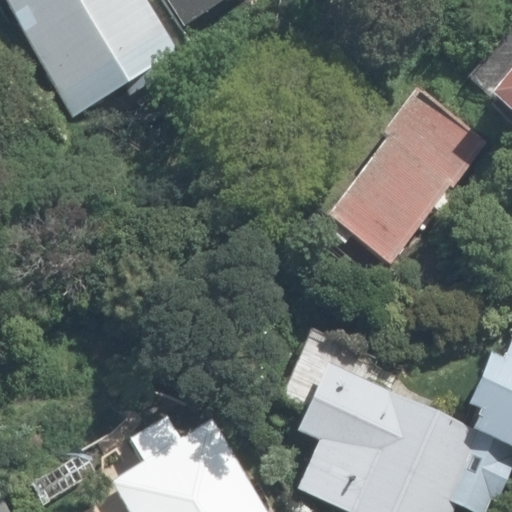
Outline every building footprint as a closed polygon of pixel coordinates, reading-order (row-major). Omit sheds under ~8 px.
[(174,30),(153,0),(3,0),(70,105),(174,30)] [(216,0),(174,0),(186,19),(216,0)] [(511,38),(456,109),(511,156),(511,38)] [(468,144),(404,92),(305,221),(372,269),(468,144)] [(511,367),(468,350),(436,427),(511,458),(511,367)] [(451,447),(300,374),(268,439),(289,452),(269,502),(293,511),(466,511),(468,508),(480,511),(490,476),(449,462),(451,447)] [(237,511),(178,408),(106,452),(113,476),(87,489),(96,511),(237,511)]
